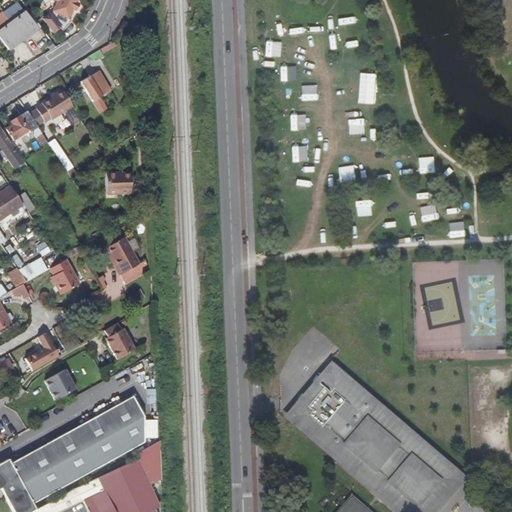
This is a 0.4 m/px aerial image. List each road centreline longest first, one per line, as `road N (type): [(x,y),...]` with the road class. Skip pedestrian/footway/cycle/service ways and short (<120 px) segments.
road 1 (tertiary): [(241,484),(221,0)]
road 2 (residential): [(115,0),(73,53),(0,98)]
